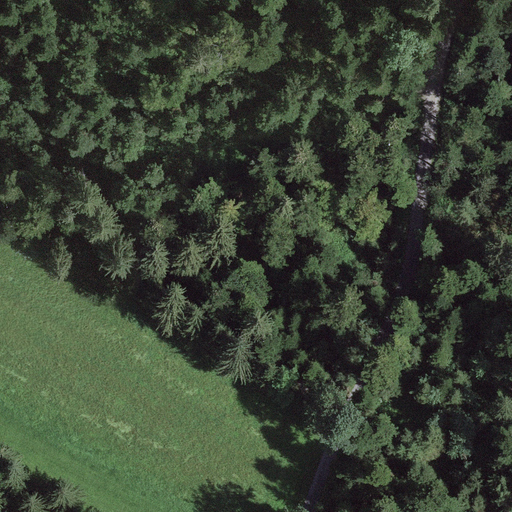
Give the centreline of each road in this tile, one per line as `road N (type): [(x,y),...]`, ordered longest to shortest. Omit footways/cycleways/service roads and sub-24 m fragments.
road 1 (track): [(460,0),(437,82),(410,269),(312,511)]
road 2 (track): [(0,161),(37,186),(144,184),(288,146),(362,100),(437,82)]
